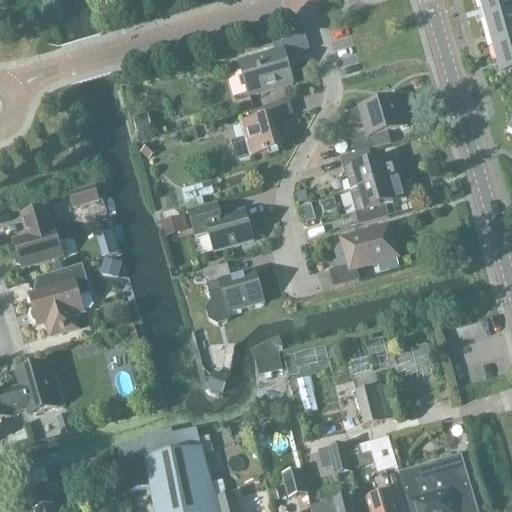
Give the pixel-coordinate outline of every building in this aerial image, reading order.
[(511,0),(479,0),(485,21),(511,12),(511,0)] [(511,12),(485,21),(493,47),(511,41),(511,12)] [(239,65),(249,99),(294,86),(286,60),(310,53),(305,36),(274,45),(277,54),(239,65)] [(511,41),(493,47),(500,74),(511,71),(511,41)] [(366,135),(351,139),(356,155),(356,156),(369,152),(391,146),(388,136),(407,130),(398,97),(377,103),(359,108),(359,110),(355,112),(352,116),(355,124),(359,126),(363,125),(366,135)] [(248,139),(232,144),(238,163),(253,158),(284,149),(276,121),(295,115),(291,103),(251,114),(253,123),(244,125),(248,139)] [(356,155),(340,160),(344,172),(348,171),(350,178),(347,179),(351,194),(401,179),(395,158),(373,164),(369,152),(356,156),(356,155)] [(401,179),(351,194),(357,215),(356,216),(360,227),(389,219),(385,207),(407,201),(401,179)] [(94,190),(71,196),(75,212),(99,205),(94,190)] [(217,206),(189,214),(196,239),(210,235),(215,254),(253,243),(245,212),(221,219),(217,206)] [(14,242),(17,254),(14,258),(17,266),(21,267),(22,271),(63,259),(54,230),(52,231),(46,210),(21,217),(27,238),(14,242)] [(349,270),(331,275),(335,288),(358,282),(355,272),(399,259),(390,227),(341,241),(349,270)] [(100,271),(117,277),(122,262),(105,257),(100,271)] [(231,279),(228,266),(203,273),(211,304),(207,312),(210,322),(217,326),(227,323),(232,316),(231,314),(264,305),(255,272),(231,279)] [(30,297),(33,308),(31,311),(35,324),(38,324),(38,326),(47,323),(52,337),(76,330),(72,316),(95,310),(82,267),(46,277),(51,291),(30,297)] [(0,421),(10,419),(10,417),(27,412),(29,418),(58,409),(45,365),(16,373),(21,389),(3,394),(3,392),(0,392),(0,421)] [(374,389),(356,394),(365,429),(383,424),(383,423),(374,389)] [(370,446),(359,449),(362,458),(372,455),(376,465),(378,474),(397,469),(389,440),(370,446)] [(335,476),(351,473),(346,446),(330,450),(335,476)] [(359,449),(348,452),(353,472),(376,465),(372,455),(362,458),(359,449)] [(202,451),(124,468),(129,493),(152,488),(156,511),(218,511),(204,456),(202,451)] [(400,476),(411,511),(477,511),(461,459),(400,476)] [(102,460),(82,464),(87,490),(107,486),(102,460)] [(294,499),(308,495),(302,472),(288,475),(294,499)] [(384,496),(367,501),(370,511),(397,511),(396,507),(392,494),(384,496)] [(217,500),(220,511),(238,511),(234,495),(217,500)] [(337,503),(311,509),(312,511),(352,511),(352,508),(350,500),(337,503)]
